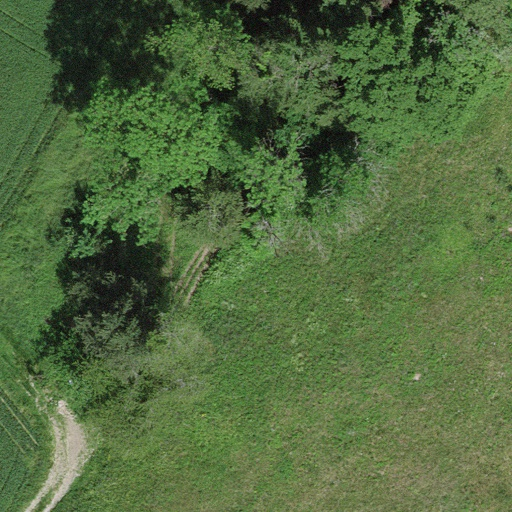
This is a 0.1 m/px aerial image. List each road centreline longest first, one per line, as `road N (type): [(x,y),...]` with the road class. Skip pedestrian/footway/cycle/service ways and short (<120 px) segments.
road 1 (track): [(374,0),(33,511)]
road 2 (track): [(146,349),(175,168),(194,116),(267,0)]
